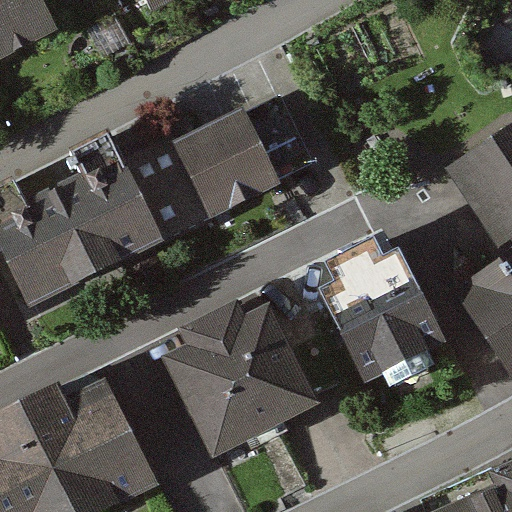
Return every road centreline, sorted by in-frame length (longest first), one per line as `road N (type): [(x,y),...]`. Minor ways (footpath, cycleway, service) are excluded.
road 1 (unknown): [(254,29),(319,239),(395,206),(511,374)]
road 2 (residential): [(0,397),(319,239)]
road 3 (residential): [(311,0),(0,160)]
road 4 (residential): [(511,423),(334,511)]
road 5 (unknown): [(115,340),(193,511)]
